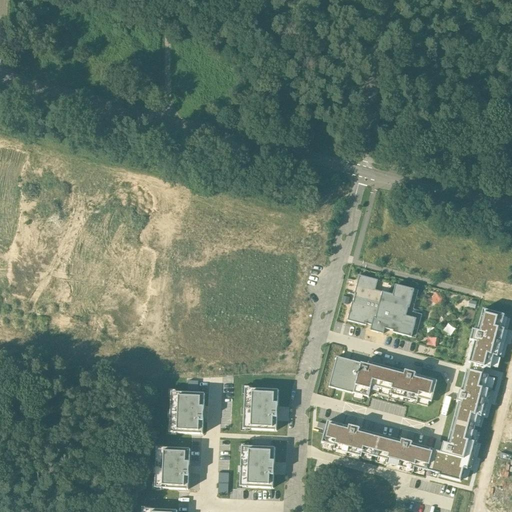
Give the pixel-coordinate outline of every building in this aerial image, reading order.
[(383,334),(385,328),(389,330),(393,331),(393,333),(411,337),(416,319),(407,317),(414,291),(396,286),(393,295),(375,290),(377,281),(360,276),(347,321),(366,326),(366,323),(372,325),(371,331),(383,334)] [(418,292),(414,291),(407,317),(416,319),(411,337),(416,339),(422,315),(413,313),(418,292)] [(435,294),(432,301),(440,304),(443,296),(435,294)] [(503,316),(483,311),(478,331),(475,331),(473,340),(475,340),(469,363),(489,368),(493,356),(497,357),(504,330),(500,329),(503,316)] [(428,336),(427,344),(436,345),(437,337),(428,336)] [(371,366),(361,364),(353,393),(368,397),(371,386),(391,391),(390,395),(417,402),(418,398),(431,402),(437,381),(372,363),(371,366)] [(489,376),(467,370),(461,392),(460,391),(457,401),(459,402),(447,444),(444,443),(441,453),(440,453),(434,474),(460,481),(464,469),(468,470),(475,442),(471,441),(478,415),(481,416),(488,390),(485,389),(489,376)] [(198,381),(188,381),(187,392),(198,392),(198,381)] [(252,388),(243,387),(242,394),(244,394),(243,410),(242,410),(242,415),(244,415),(243,424),(241,423),(240,432),(250,432),(250,430),(276,431),(278,391),(252,389),(252,388)] [(179,392),(169,391),(169,398),(171,398),(170,414),(168,414),(168,419),(170,419),(170,428),(167,427),(167,436),(176,436),(177,434),(203,435),(205,395),(179,393),(179,392)] [(433,450),(328,421),(321,443),(334,447),(333,450),(362,458),(363,454),(387,461),(386,464),(414,472),(415,468),(427,472),(433,450)] [(249,445),(240,445),(240,452),(241,452),(241,467),(239,467),(239,473),(241,473),(240,481),(238,481),(238,489),(247,489),(247,487),(274,489),(276,448),(249,447),(249,445)] [(164,446),(154,446),(154,453),(155,453),(155,468),(153,468),(153,474),(155,474),(154,482),(152,482),(152,490),(161,490),(161,488),(188,490),(190,449),(163,448),(164,446)] [(229,473),(218,473),(218,484),(229,484),(229,473)] [(229,484),(218,484),(217,494),(228,495),(229,484)]
